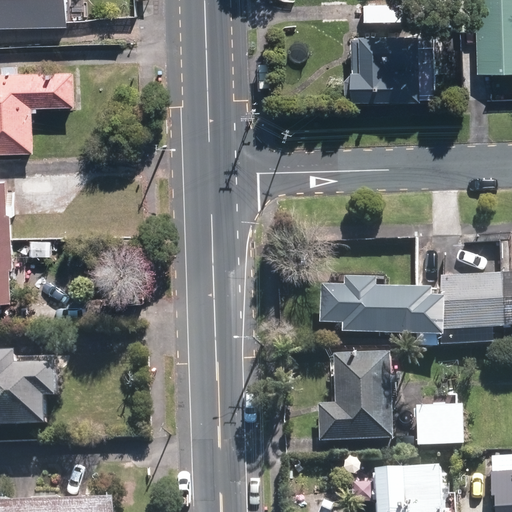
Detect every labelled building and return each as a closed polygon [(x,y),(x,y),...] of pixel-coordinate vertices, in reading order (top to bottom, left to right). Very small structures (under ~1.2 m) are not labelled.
[(0,0),(0,27),(72,27),(71,0),(0,0)] [(511,76),(511,0),(475,0),(476,4),(458,4),(459,35),(476,34),(477,77),(511,76)] [(422,42),(422,39),(362,40),(362,76),(353,76),(354,106),(423,105),(423,102),(436,102),(435,42),(422,42)] [(271,65),(258,65),(261,91),(272,91),(271,65)] [(79,72),(0,73),(0,153),(38,152),(37,108),(80,107),(79,72)] [(0,180),(0,303),(16,303),(15,270),(18,270),(17,215),(13,215),(12,180),(0,180)] [(53,240),(32,240),(32,256),(54,256),(53,240)] [(141,243),(123,242),(124,257),(141,258),(141,243)] [(116,262),(95,263),(95,284),(117,284),(116,262)] [(511,266),(500,268),(502,320),(511,319),(511,266)] [(377,279),(377,268),(345,268),(344,278),(321,278),(319,315),(342,317),(341,325),(444,328),(445,323),(502,320),(500,268),(437,271),(438,289),(432,289),(432,280),(377,279)] [(138,286),(124,285),(125,302),(138,302),(138,286)] [(321,434),(395,431),(392,345),(336,346),(337,395),(320,395),(321,434)] [(15,362),(15,350),(0,351),(0,424),(45,423),(44,394),(55,393),(54,361),(15,362)] [(419,436),(466,435),(466,402),(418,402),(419,436)] [(375,511),(439,511),(438,460),(374,462),(375,511)] [(511,511),(511,467),(488,469),(488,492),(493,492),(493,511),(511,511)] [(0,511),(121,511),(121,493),(0,497),(0,511)]
